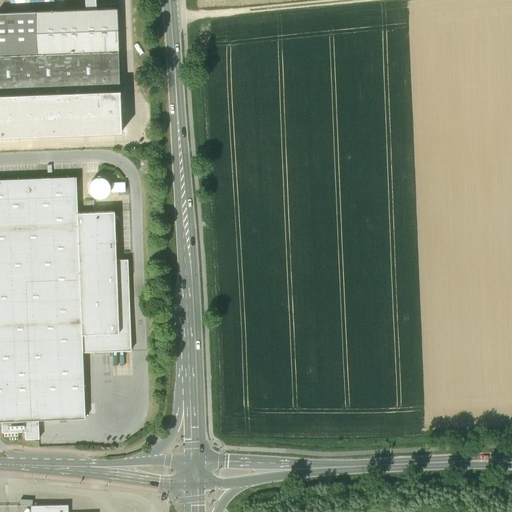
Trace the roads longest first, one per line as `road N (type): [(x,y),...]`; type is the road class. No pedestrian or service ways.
road 1 (secondary): [(175,74),(189,392)]
road 2 (secondary): [(378,465),(194,462)]
road 3 (track): [(170,17),(350,0)]
road 4 (secondary): [(18,464),(195,485)]
road 5 (secondary): [(378,465),(508,459)]
road 6 (secondary): [(252,482),(378,465)]
